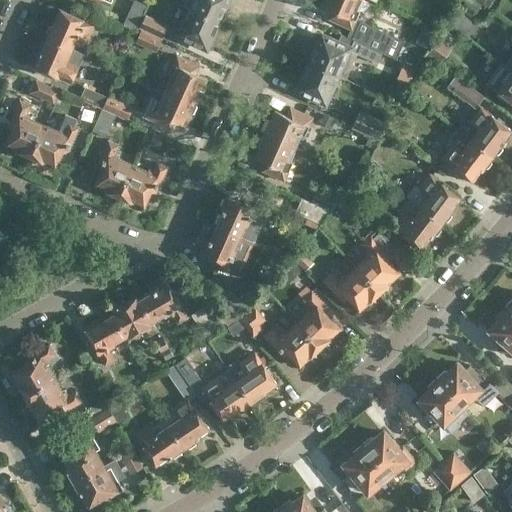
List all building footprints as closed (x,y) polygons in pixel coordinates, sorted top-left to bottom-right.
[(194,0),(191,9),(219,22),(229,0),(194,0)] [(359,0),(322,0),(321,4),(332,9),(328,18),(350,29),(351,29),(356,19),(360,10),(356,8),(359,0)] [(471,17),(480,4),(474,0),(465,0),(459,9),(471,17)] [(97,35),(100,27),(95,25),(96,24),(60,8),(47,37),(73,49),(78,37),(88,41),(92,33),(97,35)] [(219,22),(191,9),(178,37),(207,50),(219,22)] [(450,22),(465,33),(474,21),(459,10),(450,22)] [(123,25),(137,31),(141,21),(127,16),(123,25)] [(350,29),(347,37),(383,53),(395,59),(404,41),(356,19),(351,29),(350,29)] [(164,29),(144,21),(141,29),(161,37),(164,29)] [(127,41),(130,31),(121,27),(118,36),(127,41)] [(156,51),(162,39),(141,30),(135,42),(156,51)] [(377,63),(383,53),(347,37),(341,34),(338,42),(322,35),(310,63),(338,75),(347,79),(358,54),(377,63)] [(73,49),(47,37),(34,67),(70,83),(78,66),(67,61),(73,49)] [(441,63),(452,48),(438,39),(428,54),(441,63)] [(172,75),(166,88),(197,102),(207,80),(196,74),(200,66),(177,55),(169,73),(172,75)] [(338,75),(310,63),(297,91),(326,103),(338,75)] [(511,70),(505,65),(502,63),(493,74),(497,76),(490,85),(499,92),(496,94),(506,102),(508,99),(511,102),(511,70)] [(447,86),(476,108),(485,97),(456,75),(447,86)] [(55,103),(60,91),(36,80),(31,92),(55,103)] [(102,109),(107,97),(85,87),(80,99),(83,100),(102,109)] [(197,102),(166,88),(160,101),(157,99),(148,118),(171,129),(174,121),(185,126),(197,102)] [(107,97),(102,109),(115,115),(128,121),(134,108),(109,96),(108,97),(107,97)] [(92,130),(102,109),(83,100),(75,118),(82,121),(81,125),(92,130)] [(30,156),(44,125),(25,116),(30,105),(20,101),(8,127),(13,129),(6,145),(30,156)] [(265,133),(295,147),(300,136),(304,137),(313,117),(290,107),(286,115),(275,110),(270,121),(267,123),(264,128),(266,129),(265,133)] [(511,131),(482,107),(470,121),(465,117),(458,127),(493,155),(496,152),(499,152),(503,147),(502,144),(511,131)] [(92,130),(106,136),(115,115),(102,109),(92,130)] [(376,138),(378,134),(384,121),(360,111),(353,128),(364,133),(375,138),(376,138)] [(336,120),(324,115),(320,124),(331,129),(336,120)] [(395,116),(386,128),(401,140),(410,127),(395,116)] [(44,125),(30,156),(55,167),(63,152),(68,154),(80,128),(69,123),(64,134),(44,125)] [(487,167),(491,162),(490,158),(493,155),(458,127),(448,140),(453,144),(443,158),(473,181),(485,167),(487,167)] [(295,147),(265,133),(263,137),(260,138),(258,142),(259,145),(254,157),(265,162),(261,170),(284,181),(293,162),(289,160),(295,147)] [(119,196),(133,165),(113,156),(118,145),(108,141),(96,167),(101,169),(94,185),(119,196)] [(152,174),(133,165),(119,196),(143,207),(150,191),(155,194),(167,168),(157,163),(152,174)] [(461,197),(430,174),(420,187),(415,184),(406,196),(410,199),(420,206),(442,223),(445,219),(448,219),(451,215),(450,212),(461,197)] [(349,195),(358,204),(366,195),(356,187),(349,195)] [(317,190),(312,202),(333,211),(339,206),(343,201),(317,190)] [(216,226),(238,236),(244,224),(245,225),(248,217),(261,223),(265,213),(225,195),(220,207),(222,208),(219,213),(221,214),(216,226)] [(348,197),(339,207),(356,223),(365,214),(348,197)] [(333,211),(312,202),(302,198),(295,213),(321,223),(333,211)] [(423,248),(434,234),(437,234),(441,229),(440,225),(442,223),(420,206),(410,199),(403,209),(404,209),(392,225),(423,248)] [(237,239),(238,236),(216,226),(211,237),(209,236),(207,240),(206,239),(199,254),(239,271),(250,245),(237,239)] [(388,288),(388,282),(398,273),(386,260),(389,257),(387,254),(395,247),(378,229),(362,243),(368,250),(365,253),(367,255),(356,266),(379,291),(382,288),(388,288)] [(302,251),(294,258),(305,270),(313,263),(302,251)] [(294,261),(281,273),(289,282),(302,270),(294,261)] [(379,291),(356,266),(345,276),(337,268),(323,280),(342,300),(346,297),(358,310),(369,300),(375,300),(375,294),(379,291)] [(151,292),(141,298),(153,320),(164,314),(165,316),(172,313),(178,324),(187,318),(166,280),(152,288),(153,289),(150,291),(151,292)] [(307,287),(306,286),(298,293),(303,299),(304,298),(310,305),(305,309),(307,312),(296,322),(318,347),(322,344),(328,343),(329,337),(338,329),(326,315),(330,312),(307,286),(307,287)] [(233,292),(224,301),(238,317),(239,317),(247,309),(233,292)] [(159,331),(154,323),(153,320),(141,298),(139,295),(111,312),(112,314),(124,336),(125,339),(145,328),(150,336),(159,331)] [(214,310),(225,323),(229,326),(238,317),(223,301),(214,310)] [(225,323),(214,310),(207,303),(191,314),(205,336),(225,323)] [(239,319),(253,337),(263,329),(259,325),(266,320),(256,306),(239,319)] [(511,314),(507,310),(490,328),(511,348),(511,314)] [(124,336),(112,314),(101,320),(101,319),(96,321),(96,320),(83,327),(99,355),(95,358),(101,369),(116,360),(109,347),(113,344),(113,343),(112,342),(124,336)] [(318,347),(296,322),(283,333),(281,331),(277,335),(271,329),(271,330),(267,326),(261,331),(265,335),(264,336),(282,356),(286,352),(298,366),(310,355),(314,354),(315,350),(318,347)] [(161,352),(169,347),(164,338),(156,343),(161,352)] [(24,396),(54,379),(46,365),(48,364),(46,359),(55,354),(49,344),(24,358),(26,362),(11,371),(24,396)] [(174,356),(169,347),(161,352),(166,360),(174,356)] [(277,386),(255,352),(239,363),(238,360),(227,368),(229,370),(250,403),(254,401),(258,402),(262,399),(263,395),(277,386)] [(456,363),(438,381),(461,405),(472,394),(484,407),(499,392),(490,383),(482,390),(456,363)] [(196,394),(188,383),(175,364),(166,370),(185,399),(173,407),(175,411),(163,419),(183,447),(187,445),(191,446),(196,443),(197,438),(210,430),(190,399),(196,394)] [(198,377),(188,383),(196,394),(204,389),(224,420),(238,411),(242,413),(247,410),(246,405),(250,403),(229,370),(204,386),(198,377)] [(54,379),(24,396),(38,419),(53,411),(55,415),(81,401),(75,391),(67,396),(65,391),(62,392),(54,379)] [(459,423),(469,414),(461,405),(438,381),(416,402),(437,423),(441,419),(453,433),(461,425),(459,423)] [(114,403),(118,401),(113,394),(90,409),(94,415),(108,407),(111,405),(114,403)] [(114,403),(111,405),(108,407),(116,420),(118,423),(128,416),(118,401),(114,403)] [(92,419),(98,430),(116,420),(108,407),(94,415),(95,417),(92,419)] [(180,450),(183,447),(163,419),(154,425),(152,422),(135,433),(156,466),(171,455),(175,457),(180,453),(180,450)] [(402,445),(398,448),(383,431),(364,447),(387,475),(400,464),(404,470),(416,461),(402,445)] [(67,476),(72,483),(104,465),(97,451),(100,449),(93,437),(74,448),(72,453),(61,459),(68,473),(67,476)] [(387,475),(364,447),(344,463),(368,491),(387,475)] [(145,467),(134,450),(121,458),(133,475),(145,467)] [(443,461),(461,481),(472,472),(454,451),(443,461)] [(114,460),(104,465),(71,483),(77,493),(79,493),(87,507),(97,501),(103,502),(122,490),(117,481),(124,477),(114,460)] [(450,491),(461,481),(443,461),(432,470),(450,491)] [(473,474),(487,493),(498,484),(485,466),(473,474)] [(474,503),(485,494),(471,476),(461,485),(474,503)] [(0,511),(12,511),(10,507),(7,507),(0,494),(0,511)] [(282,510),(283,511),(314,511),(302,495),(282,510)]
